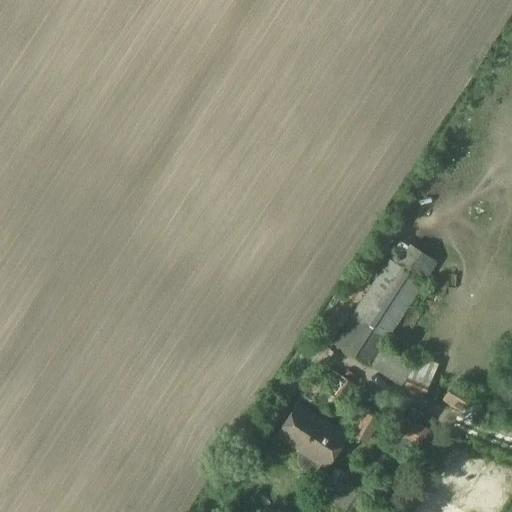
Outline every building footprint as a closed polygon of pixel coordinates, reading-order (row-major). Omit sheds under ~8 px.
[(373,360),(435,264),(409,247),(397,266),(386,261),(337,336),(373,360)] [(409,319),(424,321),(425,307),(411,305),(409,319)] [(436,361),(418,352),(409,373),(427,382),(436,361)] [(323,371),(310,406),(333,415),(346,379),(323,371)] [(346,431),(298,400),(277,432),(300,448),(298,451),(298,453),(298,456),(299,460),(300,461),(302,463),(305,465),(308,466),(311,466),(316,464),(319,462),(320,460),(325,463),(346,431)] [(382,413),(365,403),(349,431),(365,440),(382,413)] [(431,431),(418,424),(424,414),(412,408),(407,417),(401,414),(385,444),(412,459),(422,439),(426,441),(429,441),(433,434),(431,431)] [(338,484),(346,471),(337,466),(330,479),(338,484)]
